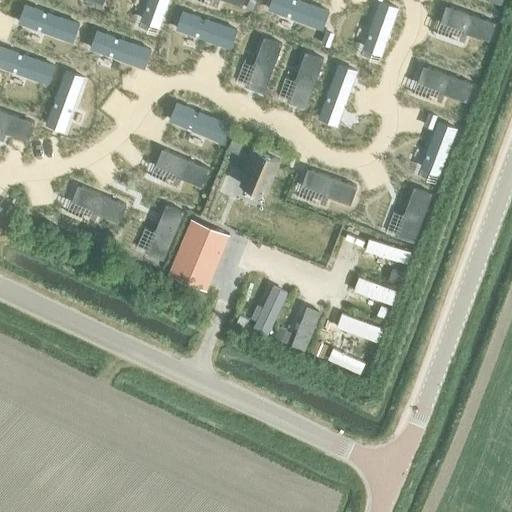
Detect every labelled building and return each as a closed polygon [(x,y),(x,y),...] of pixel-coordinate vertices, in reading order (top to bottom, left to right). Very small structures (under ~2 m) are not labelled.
[(80,0),(45,0),(76,12),(80,0)] [(471,11),(474,0),(459,0),(457,7),(471,11)] [(187,1),(174,37),(186,41),(199,5),(187,1)] [(91,2),(77,37),(89,42),(102,6),(91,2)] [(367,2),(355,36),(367,40),(379,6),(367,2)] [(118,4),(112,22),(122,26),(128,8),(118,4)] [(432,38),(439,21),(425,16),(419,33),(432,38)] [(450,25),(437,58),(449,63),(461,29),(450,25)] [(67,38),(39,27),(34,40),(62,50),(67,38)] [(72,51),(57,91),(69,96),(84,55),(72,51)] [(348,54),(333,94),(345,98),(359,58),(348,54)] [(96,59),(90,76),(104,81),(110,64),(96,59)] [(373,59),(365,80),(374,83),(382,62),(373,59)] [(55,77),(13,61),(8,75),(49,91),(55,77)] [(432,72),(417,112),(429,117),(444,76),(432,72)] [(46,96),(28,89),(24,102),(41,108),(46,96)] [(38,115),(5,104),(1,115),(21,122),(20,126),(29,129),(30,125),(34,126),(38,115)] [(55,104),(40,144),(52,149),(67,108),(55,104)] [(328,106),(314,146),(325,150),(340,110),(328,106)] [(349,110),(343,127),(357,132),(363,115),(349,110)] [(410,167),(422,133),(411,129),(398,162),(410,167)] [(11,132),(7,143),(28,150),(31,141),(24,139),(24,136),(11,132)] [(199,138),(191,158),(205,163),(213,166),(220,148),(213,145),(213,144),(199,138)] [(386,164),(392,151),(378,145),(373,159),(386,164)] [(299,170),(305,153),(288,147),(282,164),(299,170)] [(21,156),(0,148),(0,161),(17,168),(21,156)] [(240,184),(264,194),(278,160),(255,150),(240,184)] [(306,202),(321,162),(309,157),(294,198),(306,202)] [(19,189),(52,202),(59,185),(42,179),(48,165),(31,158),(19,189)] [(329,161),(323,179),(337,184),(343,166),(329,161)] [(390,179),(378,213),(391,218),(403,184),(390,179)] [(66,191),(61,206),(76,212),(81,197),(66,191)] [(367,216),(374,198),(360,193),(353,211),(367,216)] [(158,200),(153,213),(167,218),(172,204),(158,200)] [(90,203),(85,218),(126,234),(132,220),(90,203)] [(371,227),(358,265),(373,271),(387,233),(371,227)] [(148,231),(142,245),(186,265),(192,252),(148,231)] [(339,247),(334,262),(347,267),(352,252),(339,247)] [(249,279),(264,284),(269,270),(254,265),(249,279)] [(332,319),(345,280),(319,272),(306,310),(332,319)] [(253,300),(291,313),(296,299),(258,286),(253,300)]
